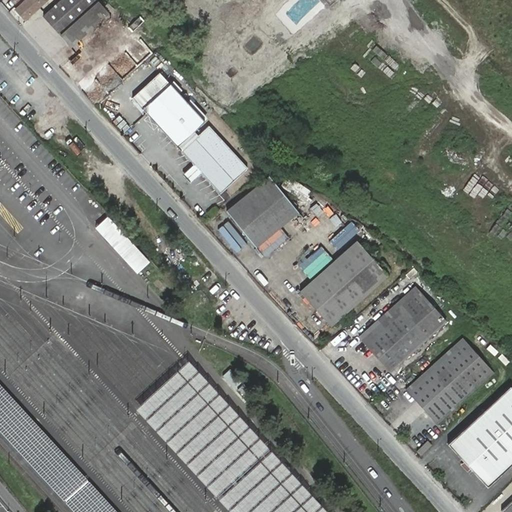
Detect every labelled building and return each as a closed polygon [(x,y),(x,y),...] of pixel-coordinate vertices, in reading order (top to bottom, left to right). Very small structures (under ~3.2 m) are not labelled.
[(45,0),(24,0),(15,9),(24,20),(45,0)] [(60,34),(65,29),(99,2),(97,0),(60,0),(43,16),(60,34)] [(65,29),(60,34),(70,45),(108,12),(99,2),(65,29)] [(131,34),(102,60),(120,79),(148,54),(131,34)] [(153,112),(153,120),(183,154),(200,139),(204,143),(187,158),(200,172),(200,173),(207,180),(208,180),(219,193),(247,168),(215,133),(207,140),(204,136),(211,128),(177,91),(153,112)] [(189,167),(182,174),(190,181),(196,174),(189,167)] [(269,176),(225,211),(254,247),(297,212),(269,176)] [(450,203),(482,226),(492,212),(460,190),(450,203)] [(95,227),(137,273),(150,261),(108,216),(95,227)] [(301,292),(331,326),(388,276),(358,242),(301,292)] [(377,321),(359,337),(390,372),(428,339),(446,322),(415,287),(377,321)] [(404,389),(436,424),(493,374),(462,339),(404,389)] [(133,406),(230,511),(327,511),(186,358),(180,364),(171,372),(164,378),(158,383),(150,391),(145,396),(138,402),(133,406)] [(240,380),(228,367),(221,374),(233,387),(240,380)] [(511,389),(509,386),(447,444),(463,462),(462,463),(468,470),(470,469),(486,487),(511,463),(511,389)] [(511,511),(511,500),(501,511),(511,511)]
